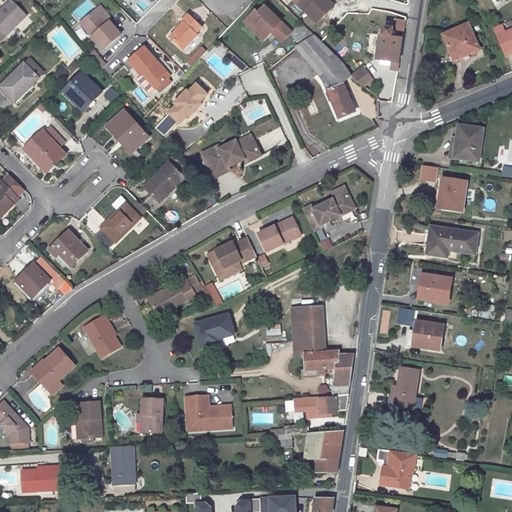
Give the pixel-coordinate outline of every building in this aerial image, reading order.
[(0,42),(27,15),(12,0),(9,0),(5,5),(6,6),(0,11),(0,42)] [(329,0),(294,0),(318,23),(335,5),(329,0)] [(110,21),(99,7),(96,10),(107,24),(109,22),(110,21)] [(96,10),(81,23),(103,49),(120,35),(109,22),(107,24),(96,10)] [(184,24),(177,31),(170,38),(183,50),(197,36),(195,34),(201,28),(187,16),(182,22),(184,24)] [(393,69),(398,69),(405,28),(406,21),(395,20),(394,28),(385,27),(384,34),(381,34),(377,59),(394,63),(393,69)] [(182,22),(175,30),(177,31),(184,24),(182,22)] [(302,24),(293,31),(301,43),(314,35),(302,24)] [(443,35),(452,57),(469,50),(470,53),(479,49),(469,24),(443,35)] [(511,52),(511,28),(505,31),(503,26),(501,24),(493,27),(505,56),(511,52)] [(314,35),(301,43),(298,45),(296,46),(321,77),(339,117),(355,110),(343,81),(350,76),(351,75),(343,63),(314,35)] [(169,76),(144,47),(129,60),(141,75),(142,73),(155,88),(156,87),(166,78),(169,76)] [(187,63),(191,67),(206,51),(202,47),(187,63)] [(106,64),(93,50),(90,53),(102,68),(106,64)] [(469,50),(452,57),(454,61),(470,53),(469,50)] [(235,55),(230,59),(242,71),(247,66),(235,55)] [(25,64),(0,88),(15,103),(39,79),(25,64)] [(364,66),(351,75),(350,76),(363,86),(373,79),(364,66)] [(102,93),(81,73),(64,92),(84,111),(102,93)] [(142,73),(141,75),(139,76),(152,91),(155,88),(142,73)] [(159,91),(170,82),(166,78),(156,87),(159,91)] [(176,105),(169,113),(180,123),(187,115),(189,117),(201,104),(199,102),(207,94),(196,84),(188,92),(187,90),(175,103),(176,105)] [(125,111),(107,127),(120,142),(125,137),(136,149),(149,138),(125,111)] [(459,127),(457,139),(454,158),(479,161),(484,129),(467,126),(466,128),(459,127)] [(43,131),(24,150),(32,158),(35,155),(50,170),(65,155),(43,131)] [(254,141),(251,136),(237,143),(239,148),(254,141)] [(125,137),(120,142),(131,154),(136,149),(125,137)] [(511,140),(510,140),(509,149),(501,147),(499,159),(511,160),(511,140)] [(218,148),(201,156),(213,180),(230,172),(228,169),(239,163),(245,161),(246,164),(262,157),(254,141),(239,148),(237,143),(236,142),(219,150),(218,148)] [(32,158),(47,173),(50,170),(35,155),(32,158)] [(160,203),(184,178),(169,163),(144,187),(151,193),(140,204),(146,209),(156,199),(160,203)] [(421,165),(420,180),(436,181),(438,166),(421,165)] [(511,176),(511,166),(503,166),(502,175),(511,176)] [(467,182),(442,178),(441,189),(443,189),(440,209),(463,212),(467,182)] [(0,217),(19,199),(0,180),(0,217)] [(344,188),(333,194),(336,200),(337,196),(343,193),(347,194),(344,188)] [(321,227),(354,210),(347,194),(343,193),(337,196),(336,200),(314,210),(310,208),(304,211),(314,233),(322,229),(321,227)] [(125,203),(107,222),(108,223),(102,229),(116,242),(140,218),(125,203)] [(295,221),(294,219),(276,227),(277,230),(295,221)] [(259,235),(267,253),(302,237),(295,221),(277,230),(276,227),(259,235)] [(448,250),(475,254),(478,234),(430,227),(427,254),(439,256),(441,249),(448,250)] [(60,254),(72,267),(88,251),(69,231),(49,250),(56,258),(60,254)] [(329,238),(320,242),(324,251),(332,247),(329,238)] [(242,265),(257,257),(250,244),(244,247),(241,242),(234,246),(233,244),(208,256),(213,267),(220,264),(224,270),(240,262),(242,265)] [(447,257),(448,250),(441,249),(439,256),(447,257)] [(261,267),(269,265),(265,253),(257,256),(261,267)] [(44,287),(51,281),(34,264),(17,281),(33,298),(39,292),(44,287)] [(216,274),(224,270),(220,264),(213,267),(216,274)] [(447,303),(451,279),(423,274),(420,289),(425,289),(423,300),(447,303)] [(195,295),(204,289),(197,276),(187,282),(195,295)] [(179,285),(150,302),(160,319),(197,298),(195,295),(187,282),(185,278),(177,283),(179,285)] [(213,282),(204,286),(213,307),(221,303),(213,282)] [(44,297),(49,292),(44,287),(39,292),(44,297)] [(324,352),(322,310),(321,307),(292,309),(294,344),(304,344),(305,353),(306,370),(318,369),(323,369),(336,368),(334,386),(350,384),(354,355),(339,356),(339,351),(324,352)] [(411,327),(414,310),(398,307),(395,324),(411,327)] [(200,348),(236,338),(229,311),(192,322),(200,348)] [(120,349),(107,328),(108,327),(104,319),(84,331),(102,361),(120,349)] [(409,330),(408,336),(414,337),(412,346),(440,351),(444,326),(416,322),(415,330),(409,330)] [(295,354),(305,353),(304,344),(294,344),(295,354)] [(59,383),(75,368),(59,351),(33,375),(49,392),(59,383)] [(401,369),(398,388),(397,393),(393,393),(391,403),(412,406),(413,397),(415,397),(419,371),(401,369)] [(503,384),(511,384),(511,376),(504,375),(503,384)] [(53,397),(63,387),(59,383),(49,392),(53,397)] [(336,395),(349,394),(350,384),(334,386),(332,386),(332,395),(336,395)] [(318,398),(295,399),(295,412),(307,411),(307,408),(319,407),(320,415),(335,413),(337,413),(337,402),(348,402),(349,394),(336,395),(336,397),(318,398)] [(202,397),(185,398),(187,424),(202,422),(203,430),(232,427),(231,406),(209,407),(202,408),(202,397)] [(161,434),(163,402),(143,400),(142,416),(141,423),(141,432),(161,434)] [(100,438),(98,403),(77,404),(78,421),(79,439),(100,438)] [(0,406),(0,425),(9,435),(10,444),(29,442),(27,427),(8,408),(6,410),(2,405),(0,406)] [(307,408),(307,411),(308,418),(335,416),(335,413),(320,415),(319,407),(307,408)] [(187,424),(188,431),(203,430),(202,422),(187,424)] [(343,431),(309,433),(305,459),(318,459),(317,472),(337,473),(343,431)] [(280,441),(280,448),(293,447),(292,440),(280,441)] [(134,484),(135,484),(133,447),(112,447),(114,485),(115,485),(134,484)] [(434,456),(446,458),(447,450),(435,448),(434,456)] [(413,471),(415,455),(390,451),(388,467),(382,466),(379,485),(398,488),(401,469),(413,471)] [(23,491),(61,489),(60,465),(52,466),(52,468),(40,469),(22,470),(23,491)] [(401,469),(398,488),(407,489),(408,480),(411,481),(413,471),(401,469)] [(71,491),(71,498),(95,497),(95,490),(71,491)] [(186,502),(201,501),(200,493),(186,494),(186,502)] [(296,511),(296,494),(260,496),(261,511),(296,511)] [(235,511),(260,511),(261,511),(260,498),(235,500),(235,511)] [(331,511),(333,501),(333,498),(315,498),(313,511),(331,511)] [(195,511),(211,511),(211,501),(195,501),(195,511)]
